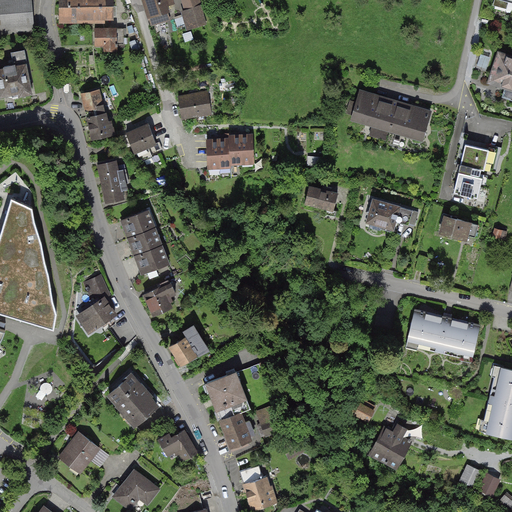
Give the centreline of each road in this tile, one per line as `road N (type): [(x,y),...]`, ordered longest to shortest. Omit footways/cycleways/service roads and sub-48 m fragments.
road 1 (residential): [(230,511),(198,420),(116,270),(66,116),(0,121)]
road 2 (residential): [(511,311),(328,265)]
road 3 (residential): [(132,0),(187,154)]
road 4 (residential): [(119,360),(41,456),(38,480)]
